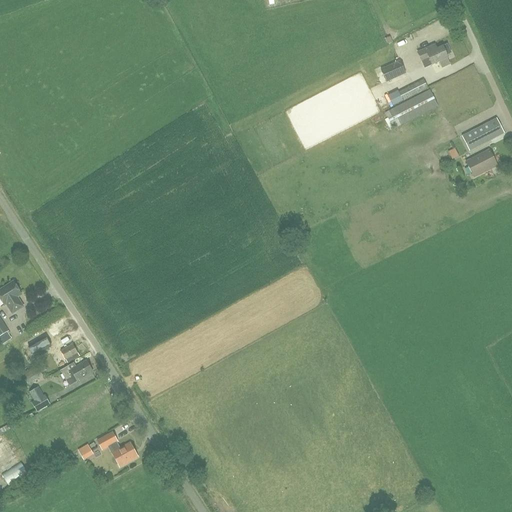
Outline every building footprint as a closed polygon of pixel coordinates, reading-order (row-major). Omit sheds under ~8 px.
[(432,65),(448,58),(446,55),(451,53),(447,45),(436,50),(434,46),(417,53),(423,66),(431,63),(432,65)] [(442,70),(452,67),(450,59),(440,62),(442,70)] [(387,82),(406,74),(400,61),(381,70),(387,82)] [(417,94),(428,88),(423,80),(413,85),(417,94)] [(385,113),(386,116),(393,129),(401,125),(438,106),(430,90),(385,113)] [(402,94),(389,99),(392,105),(404,100),(402,94)] [(469,151),(504,133),(497,119),(462,137),(469,151)] [(449,149),(454,158),(460,155),(455,146),(449,149)] [(474,178),(497,166),(489,150),(480,155),(481,157),(478,159),(477,157),(466,162),(474,178)] [(21,295),(13,282),(0,290),(0,298),(4,306),(6,304),(12,314),(23,307),(17,298),(21,295)] [(34,356),(52,346),(48,339),(30,349),(34,356)] [(68,363),(79,356),(73,345),(61,352),(68,363)] [(69,386),(92,373),(86,361),(71,369),(70,366),(60,372),(69,386)] [(22,374),(28,384),(36,379),(35,378),(40,375),(34,367),(22,374)] [(45,395),(44,396),(38,388),(29,393),(34,401),(31,403),(37,412),(50,404),(45,395)] [(108,447),(111,452),(120,468),(138,458),(130,443),(120,449),(116,443),(117,442),(112,433),(97,441),(102,451),(108,447)] [(9,443),(2,448),(5,453),(12,449),(9,443)] [(78,450),(84,461),(93,455),(87,444),(78,450)] [(28,475),(21,464),(3,476),(10,487),(28,475)]
